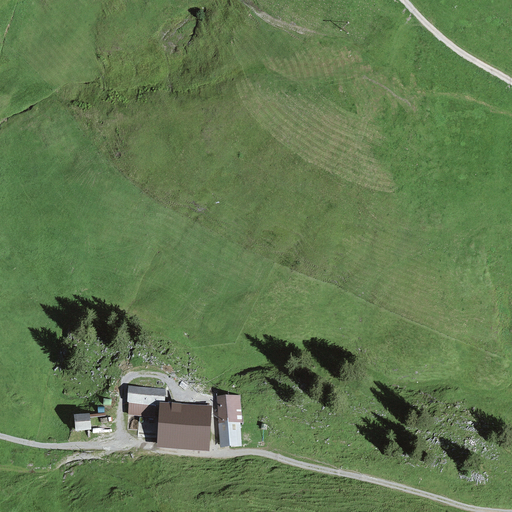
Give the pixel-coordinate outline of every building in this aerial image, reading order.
[(166,389),(128,386),(127,403),(160,406),(160,401),(165,402),(166,389)] [(241,395),(217,396),(220,448),(242,446),(240,423),(242,423),(241,395)] [(165,402),(160,401),(160,406),(157,446),(209,449),(212,404),(165,402)] [(160,406),(127,403),(126,415),(159,417),(160,406)] [(75,415),(76,431),(91,430),(90,414),(75,415)]
